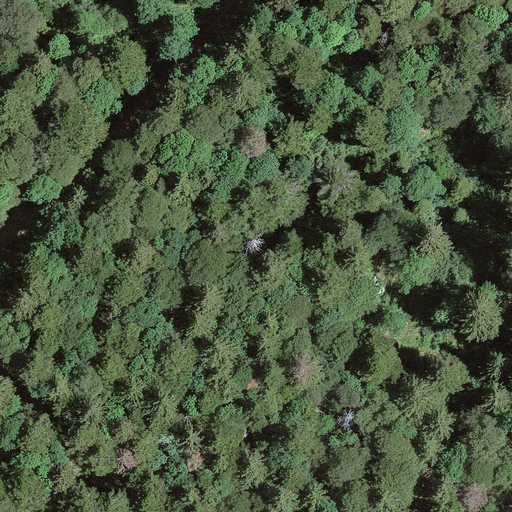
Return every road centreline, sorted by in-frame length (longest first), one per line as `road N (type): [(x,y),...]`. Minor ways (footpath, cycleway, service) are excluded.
road 1 (track): [(0,250),(241,0)]
road 2 (track): [(237,4),(132,39),(0,39)]
